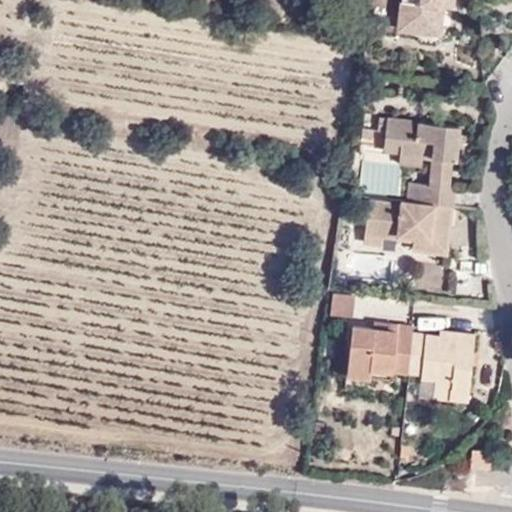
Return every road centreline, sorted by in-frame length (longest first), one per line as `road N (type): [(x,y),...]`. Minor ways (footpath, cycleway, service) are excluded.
road 1 (secondary): [(438,511),(0,463)]
road 2 (residential): [(511,327),(493,196),(499,137),(511,115)]
